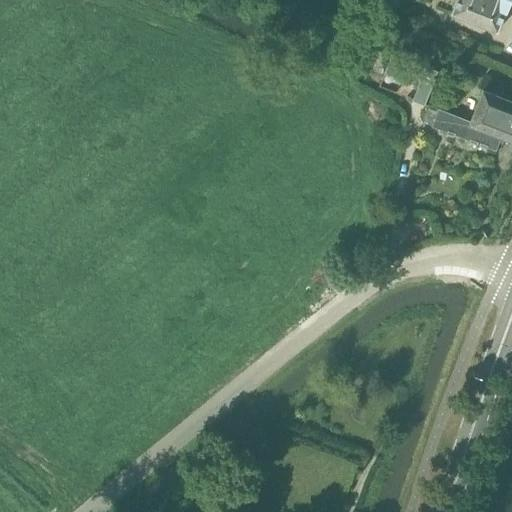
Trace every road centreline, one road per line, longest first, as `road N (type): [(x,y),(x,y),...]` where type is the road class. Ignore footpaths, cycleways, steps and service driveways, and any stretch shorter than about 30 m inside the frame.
road 1 (unclassified): [(78,511),(266,350),(373,273),(446,252),(511,266)]
road 2 (secondary): [(452,511),(511,327)]
